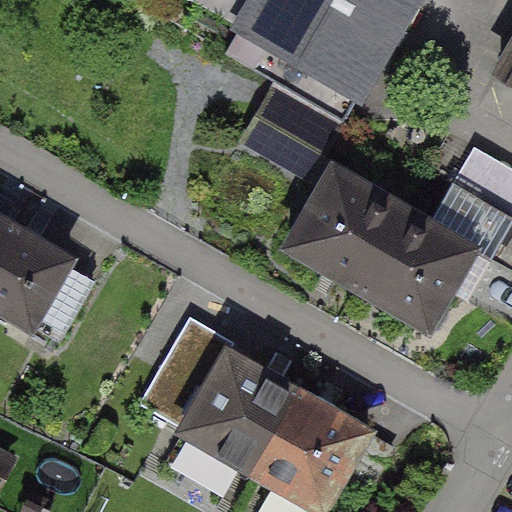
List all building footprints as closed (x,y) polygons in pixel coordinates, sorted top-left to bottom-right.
[(424,0),(263,0),(242,39),(365,107),(424,0)] [(511,49),(489,92),(511,104),(511,49)] [(323,182),(351,121),(276,87),(248,149),(323,182)] [(511,215),(511,162),(477,145),(439,222),(495,250),(511,215)] [(407,216),(334,177),(289,260),(361,300),(407,216)] [(479,256),(407,216),(361,300),(434,339),(479,256)] [(85,273),(8,230),(0,244),(0,327),(41,350),(85,273)] [(296,401),(222,357),(176,434),(251,478),(296,401)] [(330,511),(370,445),(296,401),(251,478),(308,511),(330,511)] [(0,442),(0,490),(18,451),(0,442)]
